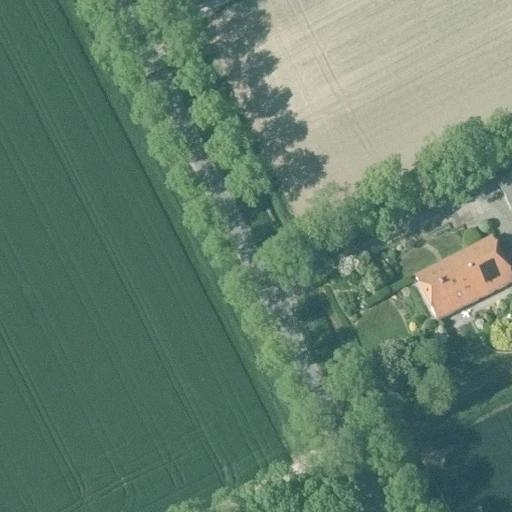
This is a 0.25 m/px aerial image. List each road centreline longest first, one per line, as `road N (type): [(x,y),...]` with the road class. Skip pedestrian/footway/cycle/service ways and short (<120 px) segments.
road 1 (unclassified): [(366,511),(107,0)]
road 2 (track): [(217,511),(332,446)]
